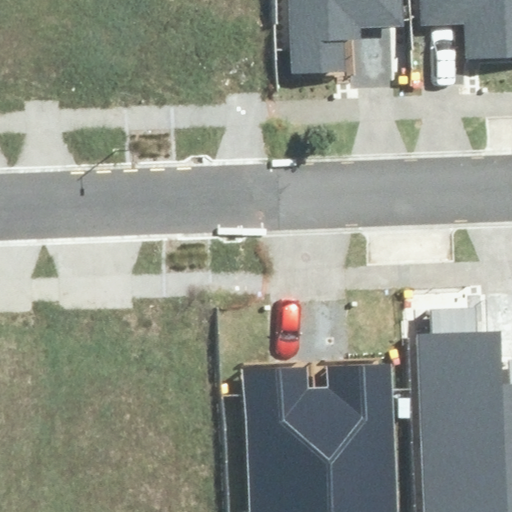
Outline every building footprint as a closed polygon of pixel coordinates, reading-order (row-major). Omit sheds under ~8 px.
[(286,0),(288,61),(333,60),(332,12),(397,10),(396,0),(286,0)] [(511,0),(417,0),(418,11),(459,9),(460,51),(511,49),(511,0)] [(415,329),(422,511),(511,511),(511,379),(489,380),(487,327),(415,329)] [(326,385),(312,386),(315,511),(383,511),(379,356),(325,358),(326,385)] [(305,363),(244,365),(248,511),(315,511),(312,386),(305,387),(305,363)]
